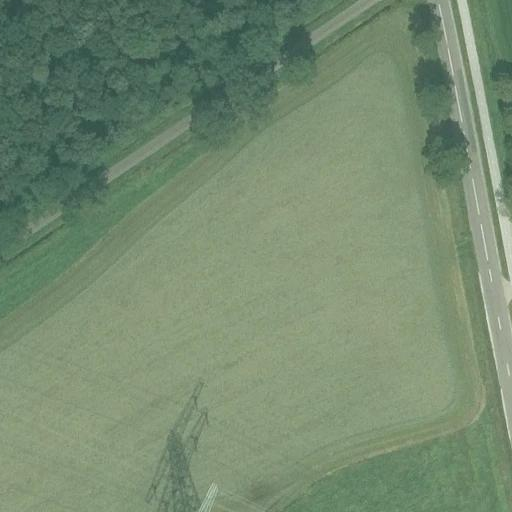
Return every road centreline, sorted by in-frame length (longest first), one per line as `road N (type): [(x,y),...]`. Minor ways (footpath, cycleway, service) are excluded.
road 1 (unclassified): [(0,249),(371,0)]
road 2 (tertiary): [(437,0),(511,399)]
